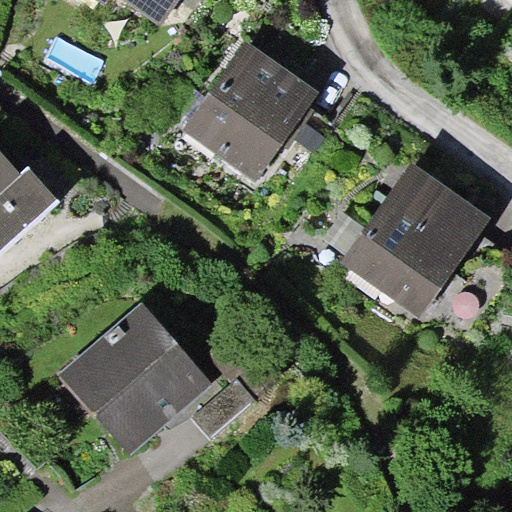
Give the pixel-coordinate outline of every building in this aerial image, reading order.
[(129,0),(148,13),(157,0),(169,0),(171,1),(172,0),(129,0)] [(285,129),(299,108),(273,89),(278,83),(240,56),(190,127),(218,147),(214,153),(249,178),(269,151),(271,153),(280,144),(286,132),(287,130),(285,129)] [(0,252),(50,208),(21,175),(14,182),(0,166),(0,252)] [(345,260),(419,313),(477,230),(403,178),(345,260)] [(98,409),(129,445),(200,384),(141,315),(117,335),(114,331),(102,341),(105,345),(78,369),(106,402),(98,409)] [(233,385),(190,420),(208,443),(253,406),(245,395),(268,376),(237,337),(211,358),(233,385)]
